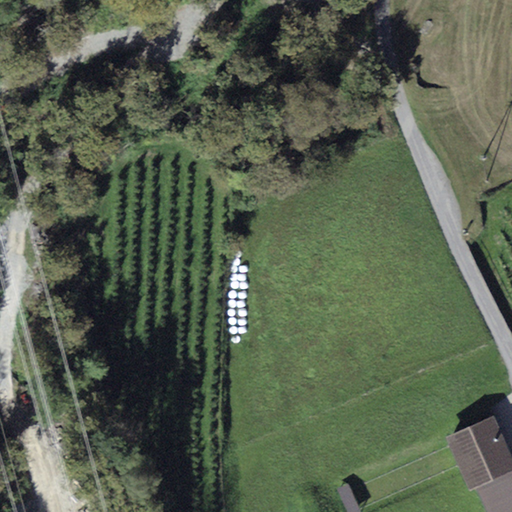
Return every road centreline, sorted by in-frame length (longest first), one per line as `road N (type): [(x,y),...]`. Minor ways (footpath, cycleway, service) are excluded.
road 1 (unclassified): [(393,0),(391,29),(429,170),(511,329)]
road 2 (track): [(41,511),(4,353),(19,265),(18,215)]
